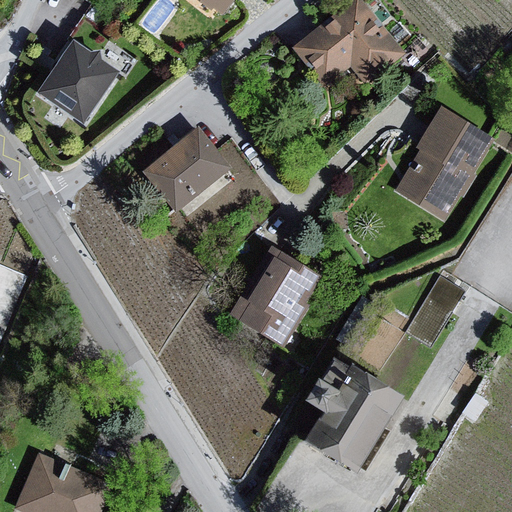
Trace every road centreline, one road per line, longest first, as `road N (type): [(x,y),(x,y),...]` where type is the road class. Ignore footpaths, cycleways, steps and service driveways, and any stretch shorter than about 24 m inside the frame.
road 1 (residential): [(27,201),(212,511)]
road 2 (residential): [(296,0),(27,201)]
road 3 (unknown): [(191,80),(290,196)]
